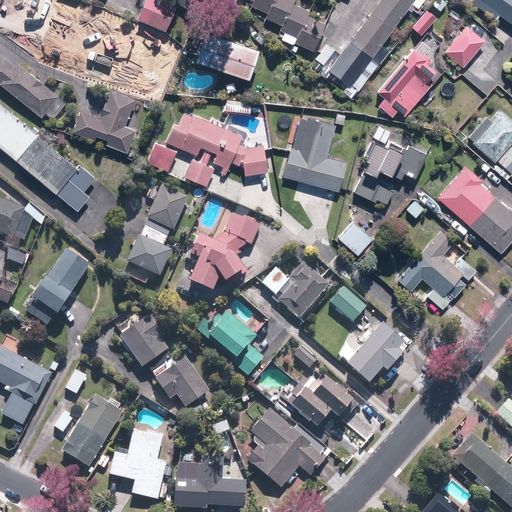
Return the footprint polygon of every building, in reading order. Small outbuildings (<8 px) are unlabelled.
[(79,1),(75,0),(13,0),(23,4),(22,5),(53,17),(44,41),(47,42),(40,62),(95,83),(102,65),(98,64),(111,30),(97,24),(93,35),(69,26),(79,1)] [(160,0),(145,0),(137,20),(164,32),(176,7),(160,0)] [(196,0),(176,0),(191,9),(196,0)] [(253,0),(253,2),(250,7),(267,15),(274,0),(253,0)] [(294,0),(274,0),(267,15),(265,19),(281,27),(292,5),(294,0)] [(381,0),(371,15),(393,31),(410,8),(398,0),(381,0)] [(398,0),(410,8),(416,0),(398,0)] [(440,0),(434,0),(431,5),(439,11),(445,4),(440,0)] [(511,0),(475,0),(472,4),(493,19),(497,15),(511,25),(511,0)] [(308,12),(292,5),(281,27),(279,31),(296,39),(306,16),(308,12)] [(226,37),(238,16),(222,7),(210,28),(226,37)] [(434,19),(425,12),(412,28),(420,35),(434,19)] [(351,42),(372,58),(393,31),(371,15),(351,42)] [(325,25),(306,16),(296,39),(294,43),(312,52),(325,25)] [(142,27),(128,21),(125,31),(138,37),(142,27)] [(510,36),(497,26),(491,34),(504,44),(510,36)] [(462,68),(484,42),(465,27),(443,53),(462,68)] [(247,81),(257,51),(204,34),(194,63),(247,81)] [(372,58),(351,42),(329,70),(351,87),(372,58)] [(433,61),(425,54),(423,56),(414,49),(378,92),(386,99),(380,106),(393,117),(398,111),(405,117),(432,84),(430,82),(437,73),(428,66),(433,61)] [(0,55),(0,85),(41,119),(58,98),(16,63),(13,66),(0,55)] [(72,132),(94,141),(95,137),(107,141),(105,145),(127,153),(136,130),(125,126),(134,101),(110,91),(100,120),(80,112),(72,132)] [(250,102),(226,101),(225,104),(222,112),(249,115),(250,102)] [(0,104),(0,148),(76,212),(89,197),(83,192),(94,178),(79,166),(76,169),(0,104)] [(511,122),(499,112),(490,122),(485,117),(467,138),(472,142),(471,144),(493,163),(495,160),(510,174),(508,176),(511,179),(511,146),(509,144),(511,140),(511,122)] [(267,173),(262,146),(243,149),(242,146),(238,144),(241,138),(184,114),(178,126),(172,124),(165,142),(196,155),(199,147),(205,150),(199,163),(191,159),(183,177),(206,186),(213,169),(205,165),(211,152),(216,154),(212,163),(222,167),(219,173),(225,175),(230,163),(238,166),(242,165),(244,176),(267,173)] [(292,145),(298,147),(296,151),(289,149),(282,177),(337,192),(345,164),(326,159),(334,126),(305,118),(305,120),(299,118),(292,145)] [(388,177),(389,175),(400,180),(403,174),(414,179),(425,154),(408,146),(406,150),(391,142),(388,141),(385,149),(372,143),(363,160),(367,162),(362,172),(364,172),(354,193),(374,202),(375,200),(385,205),(392,192),(382,187),(387,176),(388,177)] [(167,172),(175,152),(155,143),(147,163),(167,172)] [(508,211),(478,185),(481,181),(464,167),(436,199),(500,254),(511,239),(511,208),(511,207),(508,211)] [(162,247),(170,230),(172,231),(187,197),(161,185),(146,218),(147,219),(139,237),(137,236),(125,262),(158,278),(170,251),(162,247)] [(0,199),(0,234),(12,239),(24,209),(0,199)] [(422,209),(414,202),(406,211),(414,218),(422,209)] [(225,233),(213,240),(198,234),(189,254),(198,258),(187,282),(210,292),(217,276),(222,283),(242,271),(231,254),(248,244),(250,245),(259,224),(243,217),(241,219),(231,214),(224,230),(225,233)] [(371,239),(353,223),(338,239),(357,256),(371,239)] [(454,266),(442,255),(453,242),(439,231),(396,280),(410,292),(421,279),(433,289),(426,297),(442,310),(465,284),(457,278),(460,275),(467,280),(474,272),(459,259),(454,266)] [(27,260),(12,249),(3,261),(18,272),(27,260)] [(65,249),(46,278),(44,277),(30,299),(32,300),(24,312),(46,326),(54,315),(55,316),(89,265),(65,249)] [(328,285),(302,263),(289,278),(293,282),(277,301),(298,319),(328,285)] [(288,280),(275,268),(261,284),(275,296),(288,280)] [(0,301),(6,304),(15,284),(0,278),(0,276),(1,274),(0,273),(0,301)] [(365,307),(343,287),(328,303),(351,323),(365,307)] [(202,320),(194,330),(211,344),(212,342),(233,360),(230,363),(246,377),(262,358),(248,346),(256,337),(225,311),(220,318),(217,315),(209,325),(202,320)] [(141,368),(146,365),(155,378),(154,379),(168,400),(176,395),(184,408),(208,392),(185,358),(175,364),(166,351),(167,350),(159,338),(163,335),(150,315),(119,336),(141,368)] [(380,369),(384,372),(400,354),(396,351),(402,344),(380,324),(344,365),(366,384),(380,369)] [(11,393),(0,414),(22,426),(33,405),(35,406),(51,374),(0,347),(0,384),(9,389),(7,392),(11,393)] [(300,348),(292,356),(308,369),(315,360),(300,348)] [(86,376),(75,370),(65,389),(76,395),(86,376)] [(350,401),(324,379),(309,396),(328,411),(336,418),(350,401)] [(302,418),(297,425),(322,445),(328,437),(315,427),(328,411),(309,396),(302,390),(288,407),(302,418)] [(87,467),(121,414),(95,397),(61,451),(87,467)] [(493,413),(510,429),(511,426),(511,404),(506,399),(493,413)] [(293,431),(267,410),(249,433),(253,437),(252,438),(253,443),(256,446),(245,460),(280,488),(297,467),(309,477),(325,457),(320,453),(324,448),(296,426),(293,431)] [(62,433),(72,419),(68,417),(70,415),(65,411),(54,427),(62,433)] [(229,432),(225,420),(208,426),(212,437),(229,432)] [(131,434),(126,456),(113,453),(108,476),(133,481),(130,494),(156,500),(165,463),(156,461),(162,435),(146,432),(145,437),(131,434)] [(511,469),(470,433),(450,456),(511,508),(511,469)] [(222,458),(200,457),(200,465),(177,463),(176,479),(174,479),(172,507),(205,509),(205,505),(243,507),(245,481),(221,479),(222,458)] [(444,501),(434,493),(418,511),(484,511),(480,508),(477,511),(451,511),(442,504),(444,501)]
